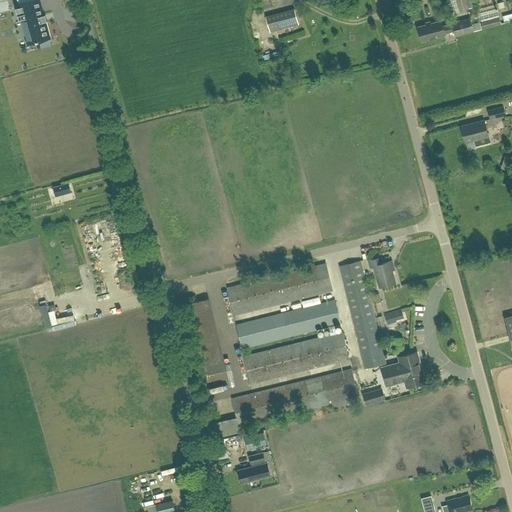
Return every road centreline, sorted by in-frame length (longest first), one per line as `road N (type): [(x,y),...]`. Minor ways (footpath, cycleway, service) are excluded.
road 1 (unclassified): [(161,289),(81,0)]
road 2 (unclassified): [(161,289),(440,223)]
road 3 (unclassified): [(511,494),(440,223)]
road 4 (unclassified): [(440,223),(380,0)]
road 5 (unclassified): [(222,511),(161,289)]
